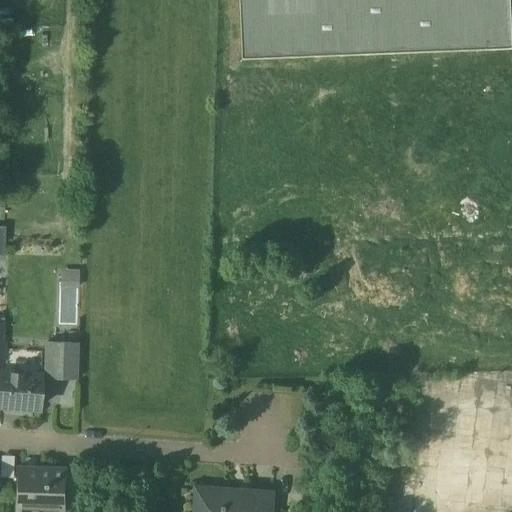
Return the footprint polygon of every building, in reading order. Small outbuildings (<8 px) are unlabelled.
[(511,17),(511,0),(241,0),(244,58),(511,47),(511,17)] [(435,67),(434,52),(388,53),(388,68),(435,67)] [(42,352),(0,348),(0,372),(40,376),(42,352)] [(40,376),(0,372),(0,405),(18,406),(17,413),(29,414),(29,407),(38,408),(40,376)] [(54,405),(68,406),(70,386),(56,385),(54,405)] [(66,468),(16,467),(14,508),(36,509),(36,505),(63,506),(62,510),(64,510),(66,468)] [(249,494),(198,490),(195,511),(270,511),(272,491),(249,490),(249,494)]
